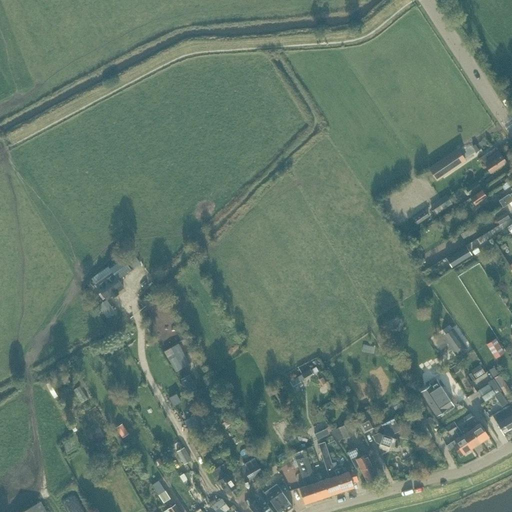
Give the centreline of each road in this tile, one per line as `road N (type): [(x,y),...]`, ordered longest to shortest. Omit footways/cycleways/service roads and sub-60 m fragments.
road 1 (unclassified): [(312,511),(465,470),(511,447)]
road 2 (secondary): [(511,130),(426,0)]
